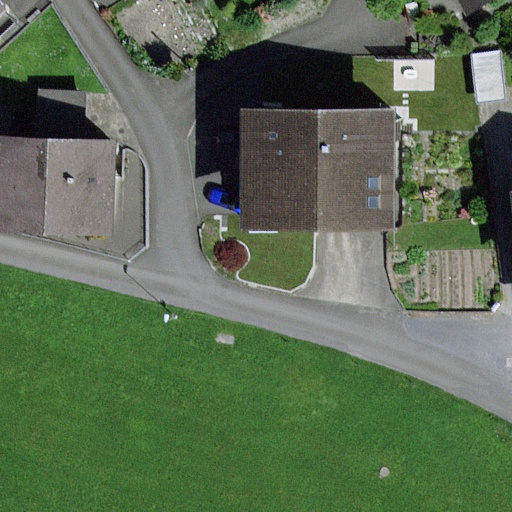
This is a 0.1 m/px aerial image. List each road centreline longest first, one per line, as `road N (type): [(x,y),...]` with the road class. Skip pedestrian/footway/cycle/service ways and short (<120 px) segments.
road 1 (unclassified): [(511,407),(417,360),(165,290)]
road 2 (residential): [(165,290),(175,222),(152,128),(68,0)]
road 3 (unclassified): [(165,290),(0,248)]
